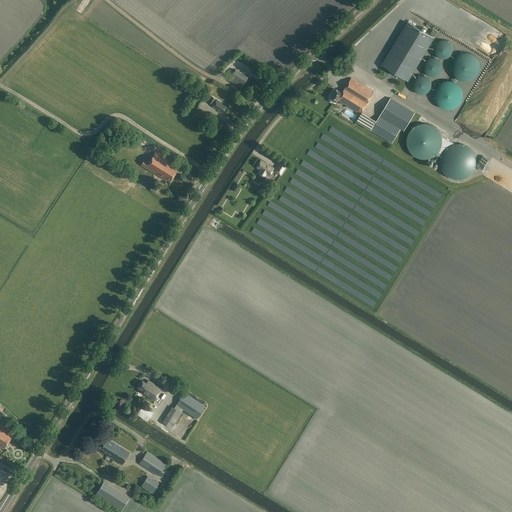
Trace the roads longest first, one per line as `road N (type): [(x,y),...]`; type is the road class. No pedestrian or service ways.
road 1 (tertiary): [(1,511),(227,147),(260,104),(371,0)]
road 2 (track): [(210,174),(122,115),(81,133),(0,86)]
road 3 (track): [(260,104),(107,0)]
